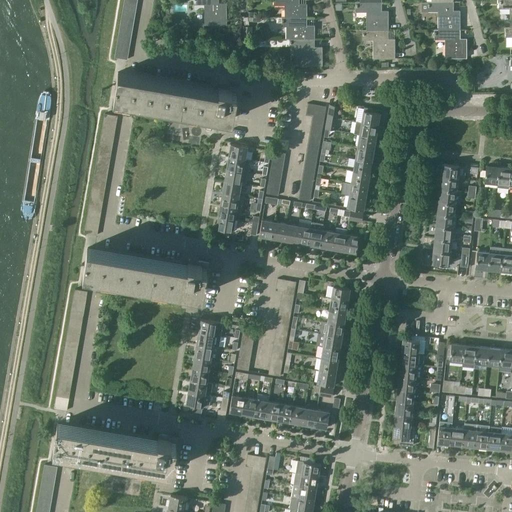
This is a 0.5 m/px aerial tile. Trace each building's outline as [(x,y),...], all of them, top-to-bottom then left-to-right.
[(193,0),(194,4),(204,4),(204,25),(226,25),(226,3),(218,3),(217,0),(193,0)] [(284,17),(305,17),(306,17),(306,3),(298,3),(297,0),(274,0),(274,4),(284,4),(284,17)] [(511,0),(499,0),(499,8),(509,8),(510,26),(511,26),(511,0)] [(381,2),(356,1),(356,11),(366,11),(366,29),(387,30),(388,30),(388,10),(379,10),(379,7),(381,7),(381,2)] [(422,1),(421,1),(421,11),(438,11),(438,29),(459,30),(460,30),(460,10),(451,10),(451,7),(453,7),(452,2),(431,2),(428,2),(422,1)] [(124,3),(123,9),(136,11),(137,6),(124,3)] [(123,9),(122,15),(135,17),(136,11),(123,9)] [(122,15),(121,21),(134,23),(135,17),(122,15)] [(305,17),(284,17),(282,17),(282,26),(286,26),(285,38),(289,38),(312,38),(313,38),(313,25),(305,25),(305,17)] [(120,27),(133,29),(134,23),(121,21),(120,27)] [(120,27),(119,33),(132,35),(133,29),(120,27)] [(438,29),(434,29),(435,39),(445,39),(445,58),(466,58),(466,38),(458,38),(458,35),(459,35),(459,30),(438,29)] [(387,30),(363,30),(363,39),(373,39),(373,58),(394,58),(395,38),(386,38),(386,35),(387,35),(387,30)] [(119,33),(118,39),(131,41),(132,35),(119,33)] [(312,38),(289,38),(289,47),(295,47),(295,65),(295,66),(322,66),(322,46),(312,46),(312,38)] [(118,39),(117,45),(130,47),(131,41),(118,39)] [(117,45),(116,50),(129,53),(130,47),(117,45)] [(116,50),(115,56),(128,58),(129,53),(116,50)] [(219,90),(118,72),(114,98),(233,119),(235,102),(237,103),(240,87),(220,84),(219,90)] [(312,115),(314,104),(307,103),(305,114),(312,115)] [(329,104),(327,116),(333,117),(335,105),(329,104)] [(317,116),(324,117),(326,106),(319,105),(317,116)] [(380,113),(363,110),(361,122),(378,125),(380,113)] [(105,114),(104,120),(117,122),(118,116),(105,114)] [(104,120),(103,126),(116,128),(117,122),(104,120)] [(378,125),(361,122),(355,121),(353,133),(359,134),(376,137),(378,125)] [(103,126),(102,132),(115,134),(116,128),(103,126)] [(287,130),(281,129),(279,137),(286,138),(287,130)] [(102,132),(101,138),(114,140),(115,134),(102,132)] [(376,137),(359,134),(357,146),(374,149),(376,137)] [(331,141),(323,140),(321,152),(325,153),(326,149),(330,149),(331,141)] [(231,143),(229,156),(245,158),(247,146),(231,143)] [(374,149),(357,146),(355,158),(372,161),(374,149)] [(99,149),(98,156),(110,158),(112,151),(99,149)] [(229,156),(227,168),(243,170),(245,158),(229,156)] [(273,157),(272,163),(283,165),(284,159),(273,157)] [(372,161),(355,158),(353,170),(369,173),(372,161)] [(304,162),(303,168),(315,170),(316,164),(304,162)] [(459,166),(443,164),(441,176),(458,178),(459,166)] [(497,183),(499,167),(486,165),(485,182),(497,183)] [(96,167),(95,173),(107,175),(108,169),(96,167)] [(509,189),(511,168),(499,167),(497,183),(497,187),(509,189)] [(243,170),(227,168),(224,180),(241,182),(246,183),(248,171),(243,170)] [(369,173),(353,170),(351,183),(367,185),(369,173)] [(95,173),(94,179),(106,181),(107,175),(95,173)] [(457,191),(458,178),(441,176),(440,189),(457,191)] [(94,179),(93,185),(105,187),(106,181),(94,179)] [(224,180),(222,191),(239,195),(241,182),(224,180)] [(367,185),(351,183),(349,194),(365,197),(367,185)] [(93,185),(92,191),(104,193),(105,187),(93,185)] [(455,203),(457,191),(440,189),(439,201),(455,203)] [(92,191),(91,196),(103,199),(104,193),(92,191)] [(222,191),(220,204),(237,207),(239,195),(222,191)] [(365,197),(349,194),(347,207),(363,210),(365,197)] [(277,204),(278,198),(266,196),(265,202),(277,204)] [(454,215),(455,203),(439,201),(437,214),(454,215)] [(90,202),(89,208),(101,210),(102,204),(90,202)] [(220,204),(218,216),(235,218),(237,207),(220,204)] [(89,208),(88,214),(100,216),(101,210),(89,208)] [(349,216),(349,219),(361,221),(363,211),(351,209),(350,211),(349,216)] [(100,216),(88,214),(86,220),(99,222),(100,216)] [(453,228),(454,215),(437,214),(436,226),(453,228)] [(233,231),(235,218),(218,216),(216,228),(233,231)] [(482,231),(483,218),(476,218),(475,230),(482,231)] [(271,238),(274,221),(262,219),(259,235),(271,238)] [(99,222),(86,220),(85,226),(98,228),(99,222)] [(288,223),(286,223),(283,240),(295,242),(298,225),(291,224),(292,220),(288,220),(288,223)] [(283,240),(286,223),(274,221),(271,238),(283,240)] [(323,223),(311,221),(310,227),(307,244),(319,246),(322,229),(323,223)] [(252,222),(250,234),(256,235),(258,223),(252,222)] [(295,242),(307,244),(310,227),(298,225),(295,242)] [(98,228),(85,226),(84,232),(97,234),(98,228)] [(347,228),(335,226),(332,248),(343,250),(346,234),(347,228)] [(451,240),(453,228),(436,226),(435,238),(451,240)] [(332,248),(334,232),(322,229),(319,246),(332,248)] [(359,236),(346,234),(343,250),(356,252),(359,236)] [(450,252),(451,240),(435,238),(434,251),(450,252)] [(503,247),(491,246),(490,252),(488,269),(501,270),(503,247)] [(511,247),(503,247),(501,270),(511,271),(511,247)] [(188,265),(88,248),(83,273),(202,294),(205,278),(207,278),(209,263),(189,259),(188,265)] [(449,265),(450,252),(434,251),(432,263),(449,265)] [(476,268),(488,269),(490,252),(477,251),(476,268)] [(469,254),(462,254),(461,266),(468,267),(469,254)] [(284,279),(277,278),(275,290),(282,291),(284,279)] [(296,281),(290,280),(288,292),(294,293),(296,281)] [(299,280),(297,292),(303,293),(305,281),(299,280)] [(350,288),(333,285),(331,298),(348,301),(350,288)] [(75,289),(74,295),(86,297),(88,291),(75,289)] [(74,295),(73,301),(85,303),(86,297),(74,295)] [(348,301),(331,298),(329,310),(346,312),(348,301)] [(73,301),(72,307),(84,309),(85,303),(73,301)] [(72,307),(71,313),(83,315),(84,309),(72,307)] [(291,310),(279,308),(278,314),(290,316),(291,310)] [(346,312),(329,310),(327,322),(344,324),(344,325),(346,312)] [(71,313),(70,319),(82,321),(83,315),(71,313)] [(290,316),(278,314),(277,320),(289,322),(290,316)] [(70,319),(68,325),(81,327),(82,321),(70,319)] [(199,331),(215,334),(217,322),(201,319),(199,331)] [(327,322),(322,321),(320,330),(321,333),(325,334),(342,336),(344,324),(327,322)] [(68,325),(67,331),(80,333),(81,327),(68,325)] [(67,331),(66,337),(79,339),(80,333),(67,331)] [(213,345),(215,334),(199,331),(197,343),(213,345)] [(325,334),(324,342),(323,345),(340,348),(342,336),(325,334)] [(66,337),(65,343),(78,345),(79,339),(66,337)] [(254,339),(242,337),(241,345),(253,347),(254,339)] [(425,340),(403,338),(401,350),(424,353),(425,340)] [(65,343),(64,349),(77,351),(78,345),(65,343)] [(211,358),(213,345),(197,343),(195,355),(211,358)] [(285,345),(273,343),(272,350),(284,352),(285,345)] [(462,363),(464,345),(451,343),(449,362),(462,363)] [(340,348),(323,345),(321,357),(338,360),(340,348)] [(476,346),(464,345),(462,363),(462,366),(474,368),(474,364),(476,346)] [(489,347),(476,346),(474,364),(487,365),(489,347)] [(501,348),(489,347),(487,365),(499,367),(501,348)] [(511,365),(511,349),(501,348),(499,367),(511,368),(511,365)] [(64,349),(63,355),(76,357),(77,351),(64,349)] [(240,350),(239,356),(251,358),(252,352),(240,350)] [(401,350),(400,363),(422,365),(422,364),(423,363),(424,356),(423,354),(423,353),(424,353),(401,350)] [(63,355),(62,360),(75,363),(76,357),(63,355)] [(209,370),(211,358),(195,355),(192,367),(209,370)] [(338,360),(321,357),(319,369),(336,372),(338,360)] [(62,360),(61,366),(74,369),(75,363),(62,360)] [(250,364),(238,362),(237,368),(249,370),(250,364)] [(423,365),(422,365),(400,363),(399,375),(421,377),(423,365)] [(61,366),(60,372),(73,375),(74,369),(61,366)] [(207,382),(209,370),(192,367),(190,379),(207,382)] [(281,370),(269,367),(268,374),(280,376),(281,370)] [(336,372),(319,369),(317,382),(333,385),(336,372)] [(60,372),(59,378),(72,381),(73,375),(60,372)] [(414,387),(416,377),(399,375),(398,387),(414,389),(414,387)] [(59,378),(58,384),(71,387),(72,381),(59,378)] [(205,394),(207,382),(190,379),(188,391),(205,394)] [(442,390),(459,392),(460,386),(454,385),(455,381),(443,380),(442,390)] [(58,384),(57,390),(70,392),(71,387),(58,384)] [(321,386),(320,392),(319,395),(331,397),(333,388),(321,386)] [(413,401),(414,389),(398,387),(396,399),(413,401)] [(57,390),(56,396),(69,398),(70,392),(57,390)] [(205,394),(188,391),(186,403),(203,406),(203,407),(208,408),(211,395),(205,394)] [(249,397),(250,394),(246,393),(245,397),(244,396),(241,413),(253,415),(256,399),(249,397)] [(241,413),(244,396),(232,394),(229,411),(241,413)] [(437,442),(449,444),(451,427),(455,395),(448,394),(447,407),(446,408),(446,412),(448,415),(447,421),(439,420),(437,442)] [(56,396),(55,402),(68,404),(69,398),(56,396)] [(229,398),(223,397),(220,409),(226,411),(229,398)] [(268,401),(256,399),(253,415),(266,417),(268,401)] [(412,414),(413,401),(396,399),(395,412),(412,414)] [(281,403),(268,401),(266,417),(278,419),(281,403)] [(68,404),(55,402),(54,408),(67,411),(68,404)] [(292,405),(281,403),(278,419),(290,422),(292,405)] [(310,404),(305,403),(304,407),(305,407),(302,424),(314,426),(316,409),(309,408),(310,404)] [(304,407),(292,405),(290,422),(302,424),(305,407),(304,407)] [(329,411),(316,409),(314,426),(326,428),(327,424),(330,425),(331,416),(328,415),(329,411)] [(410,426),(412,414),(395,412),(394,424),(410,426)] [(158,440),(57,423),(53,449),(172,469),(175,451),(177,451),(180,436),(159,433),(158,440)] [(414,426),(410,426),(394,424),(392,437),(400,438),(399,444),(412,445),(414,426)] [(489,425),(488,431),(487,448),(499,449),(501,427),(489,425)] [(511,426),(501,425),(501,427),(499,449),(511,450),(511,443),(511,426)] [(464,428),(451,427),(449,444),(462,445),(464,428)] [(436,429),(429,428),(427,447),(433,447),(436,429)] [(476,430),(464,428),(462,445),(474,446),(476,430)] [(488,431),(476,430),(474,446),(487,448),(488,431)] [(252,466),(254,455),(248,454),(246,465),(252,466)] [(252,466),(258,467),(260,456),(254,455),(252,466)] [(270,455),(268,467),(273,468),(276,456),(270,455)] [(264,468),(266,457),(260,456),(258,467),(264,468)] [(320,464),(298,460),(296,472),(318,476),(320,464)] [(57,466),(45,464),(44,470),(56,472),(57,466)] [(56,472),(44,470),(43,476),(55,478),(56,472)] [(262,480),(263,474),(252,472),(250,478),(262,480)] [(318,476),(296,472),(293,484),(316,488),(318,476)] [(55,478),(43,476),(42,482),(54,484),(55,478)] [(54,484),(42,482),(40,488),(53,490),(54,484)] [(316,488),(293,484),(291,496),(298,497),(314,500),(316,488)] [(53,490),(40,488),(39,494),(52,496),(53,490)] [(225,490),(218,489),(217,497),(224,498),(225,490)] [(52,496),(39,494),(38,500),(51,502),(52,496)] [(187,497),(171,494),(169,506),(185,509),(186,503),(191,504),(192,498),(187,497)] [(259,498),(247,495),(246,501),(258,503),(259,498)] [(314,500),(298,497),(296,509),(312,511),(314,500)] [(51,502),(38,500),(37,506),(50,508),(51,502)] [(214,501),(213,508),(225,510),(226,504),(214,501)]
